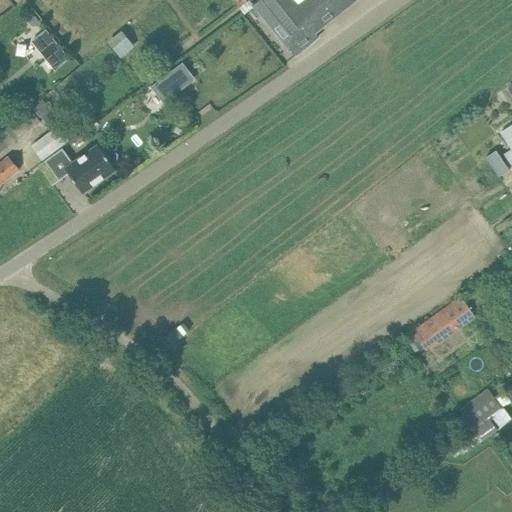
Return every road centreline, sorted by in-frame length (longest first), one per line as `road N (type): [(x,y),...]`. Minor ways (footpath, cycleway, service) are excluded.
road 1 (unclassified): [(2,270),(391,0)]
road 2 (unclassified): [(276,511),(159,364),(2,270)]
